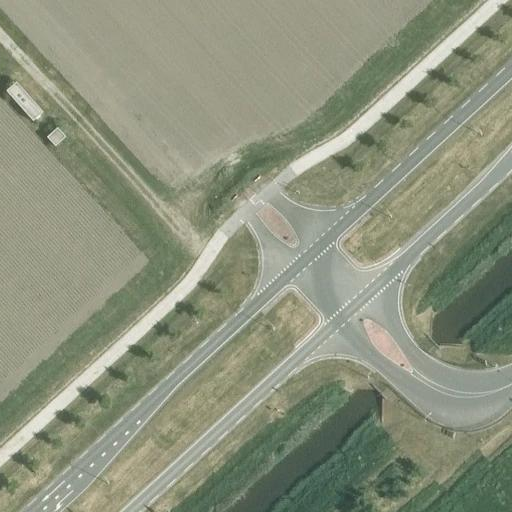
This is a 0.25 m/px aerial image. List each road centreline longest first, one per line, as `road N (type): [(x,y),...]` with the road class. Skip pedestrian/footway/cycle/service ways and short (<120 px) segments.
road 1 (secondary): [(295,266),(31,511)]
road 2 (secondary): [(128,511),(339,317)]
road 3 (secondary): [(511,67),(320,243)]
road 4 (secondary): [(364,294),(511,157)]
